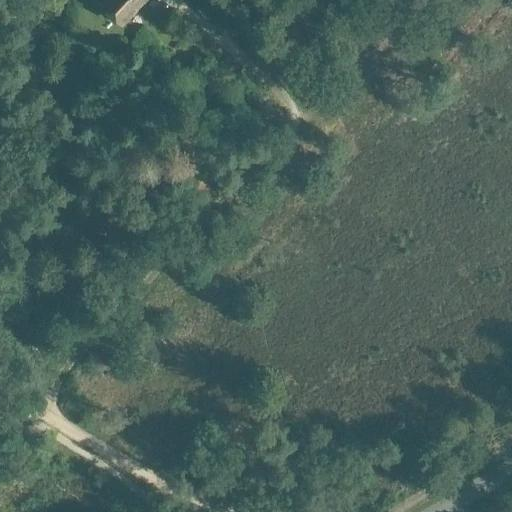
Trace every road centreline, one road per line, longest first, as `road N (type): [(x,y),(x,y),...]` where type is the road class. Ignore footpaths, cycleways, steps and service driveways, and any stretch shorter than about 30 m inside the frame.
road 1 (track): [(29,419),(286,127),(285,102),(200,18)]
road 2 (track): [(221,511),(0,386)]
